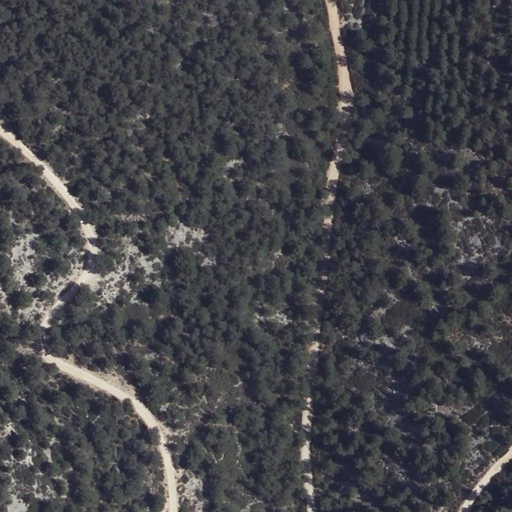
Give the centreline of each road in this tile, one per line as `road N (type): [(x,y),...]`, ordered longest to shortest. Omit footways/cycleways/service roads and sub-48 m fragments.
road 1 (track): [(0,130),(55,178),(88,229),(96,266),(78,298),(49,314),(32,337),(57,370),(155,419),(174,488),(172,511)]
road 2 (track): [(330,0),(348,96),(309,392),(311,511)]
